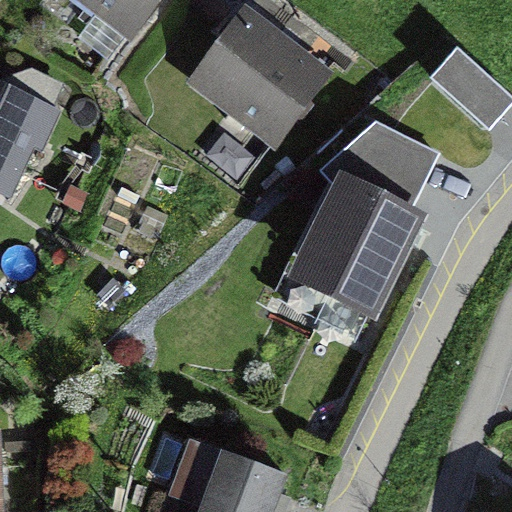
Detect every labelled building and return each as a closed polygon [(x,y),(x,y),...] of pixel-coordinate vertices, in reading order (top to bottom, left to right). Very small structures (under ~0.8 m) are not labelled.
[(93,0),(122,25),(144,0),(93,0)] [(292,151),(335,73),(233,17),(190,95),(292,151)] [(0,192),(24,202),(69,95),(0,66),(0,192)] [(337,192),(280,302),(355,341),(418,218),(405,211),(432,156),(376,126),(323,171),(337,192)] [(224,453),(199,511),(275,511),(289,480),(224,453)]
